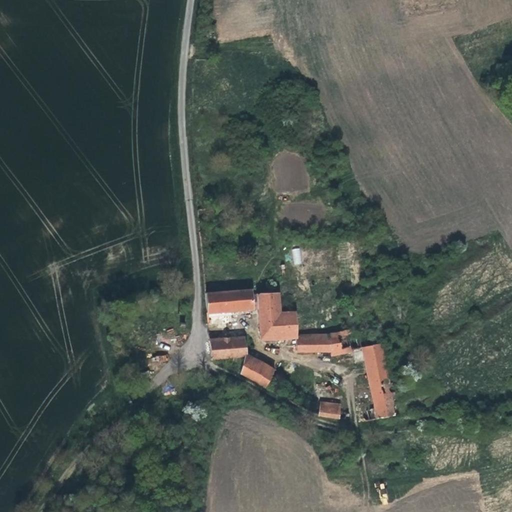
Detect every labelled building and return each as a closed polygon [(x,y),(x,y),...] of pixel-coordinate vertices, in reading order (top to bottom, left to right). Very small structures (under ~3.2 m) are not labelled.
[(292,249),(294,265),(302,264),(299,248),(292,249)] [(249,291),(203,293),(205,311),(249,309),(249,291)] [(257,338),(292,338),(290,314),(275,315),(273,296),(254,296),(257,338)] [(363,420),(391,416),(368,306),(344,312),(348,333),(326,338),(292,338),(293,351),(326,350),(326,355),(358,352),(371,414),(362,415),(363,420)] [(242,339),(208,340),(210,356),(248,354),(247,350),(243,350),(242,339)] [(237,373),(263,389),(272,374),(244,356),(237,373)] [(170,383),(155,397),(167,410),(182,395),(170,383)] [(315,416),(335,417),(335,405),(315,405),(315,416)] [(379,504),(387,504),(386,483),(378,483),(379,504)]
